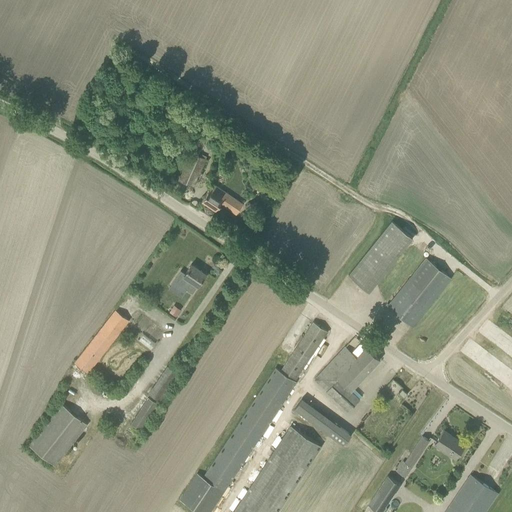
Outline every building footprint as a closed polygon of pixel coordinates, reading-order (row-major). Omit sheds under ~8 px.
[(202,147),(205,140),(198,136),(195,143),(202,147)] [(194,146),(184,169),(179,180),(193,187),(206,159),(198,155),(201,149),(194,146)] [(230,209),(236,199),(237,199),(218,187),(213,183),(202,200),(216,209),(220,203),(230,209)] [(387,220),(345,275),(367,292),(408,236),(387,220)] [(413,326),(449,275),(422,256),(386,307),(413,326)] [(198,285),(206,273),(191,264),(185,273),(181,271),(174,280),(186,288),(193,293),(198,285)] [(115,309),(74,362),(88,373),(129,321),(115,309)] [(201,511),(217,511),(322,325),(310,319),(282,370),(270,364),(207,477),(195,471),(179,500),(201,511)] [(144,332),(138,340),(150,349),(156,342),(144,332)] [(380,359),(366,346),(357,357),(345,346),(314,379),(348,411),(360,399),(351,390),(380,359)] [(162,401),(178,370),(165,364),(149,394),(162,401)] [(408,393),(402,388),(399,392),(404,397),(408,393)] [(131,423),(144,430),(160,401),(147,394),(131,423)] [(88,424),(61,403),(28,444),(55,465),(88,424)] [(286,422),(233,511),(276,511),(318,441),(286,422)] [(351,434),(334,422),(327,432),(344,444),(351,434)] [(455,458),(465,444),(444,429),(434,444),(455,458)] [(429,440),(422,435),(405,462),(412,466),(429,440)] [(340,511),(366,474),(329,450),(288,511),(340,511)] [(387,506),(386,506),(401,483),(388,474),(369,503),(381,511),(385,511),(388,508),(386,507),(387,506)] [(484,511),(498,492),(471,474),(445,511),(484,511)]
